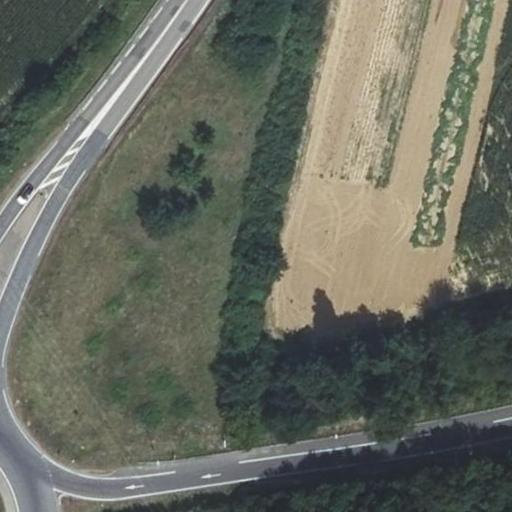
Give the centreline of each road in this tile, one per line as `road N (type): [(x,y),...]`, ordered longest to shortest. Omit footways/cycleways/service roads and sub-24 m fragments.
road 1 (motorway): [(511,428),(126,488),(79,486),(24,464)]
road 2 (primary): [(0,329),(49,214),(147,55)]
road 3 (primary): [(147,55),(0,227)]
